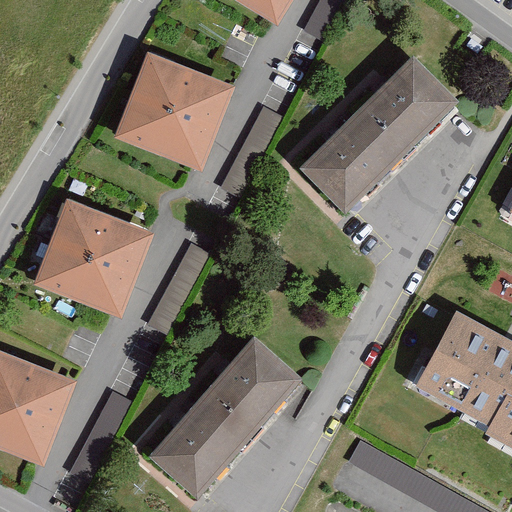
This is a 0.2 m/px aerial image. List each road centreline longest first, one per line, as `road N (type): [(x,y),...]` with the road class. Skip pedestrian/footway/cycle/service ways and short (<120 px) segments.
road 1 (unknown): [(25,511),(165,236)]
road 2 (residential): [(0,243),(149,0)]
road 3 (unknown): [(300,0),(194,189)]
